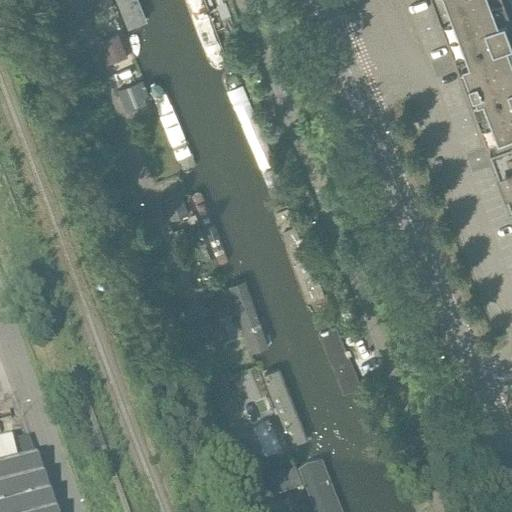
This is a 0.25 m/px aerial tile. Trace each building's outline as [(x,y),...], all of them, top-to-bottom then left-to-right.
[(111,0),(123,28),(146,23),(136,0),(111,0)] [(227,52),(209,0),(184,0),(205,59),(227,52)] [(511,10),(508,0),(437,0),(487,131),(491,130),(494,138),(490,139),(511,196),(511,10)] [(109,61),(129,53),(121,31),(101,38),(109,61)] [(178,172),(197,165),(163,71),(145,78),(178,172)] [(256,183),(285,171),(246,73),(218,85),(256,183)] [(217,269),(234,262),(206,190),(189,196),(217,269)] [(336,310),(290,200),(268,209),(314,319),(336,310)] [(245,279),(222,288),(251,356),(273,347),(245,279)] [(346,393),(364,386),(341,328),(323,335),(346,393)] [(305,432),(280,362),(262,368),(287,438),(305,432)] [(376,471),(397,463),(372,398),(352,406),(376,471)] [(0,511),(57,511),(37,458),(37,456),(36,456),(29,437),(7,443),(12,463),(0,465),(0,511)] [(344,511),(323,450),(299,458),(317,511),(344,511)]
